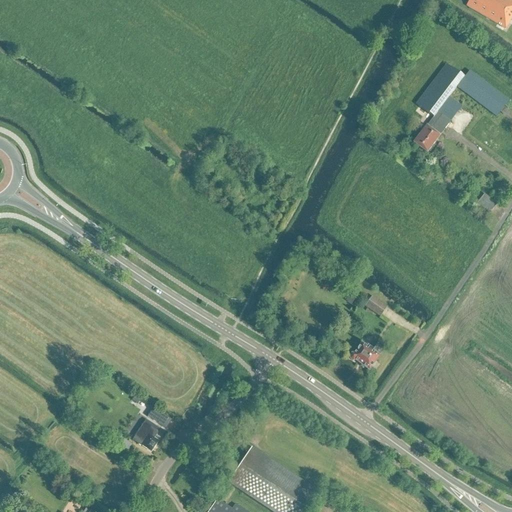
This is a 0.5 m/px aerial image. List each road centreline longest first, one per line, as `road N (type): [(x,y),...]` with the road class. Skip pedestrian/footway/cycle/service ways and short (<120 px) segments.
road 1 (unclassified): [(363,421),(511,201)]
road 2 (primary): [(270,358),(61,223)]
road 3 (unclassified): [(138,511),(166,463),(250,389),(270,358)]
